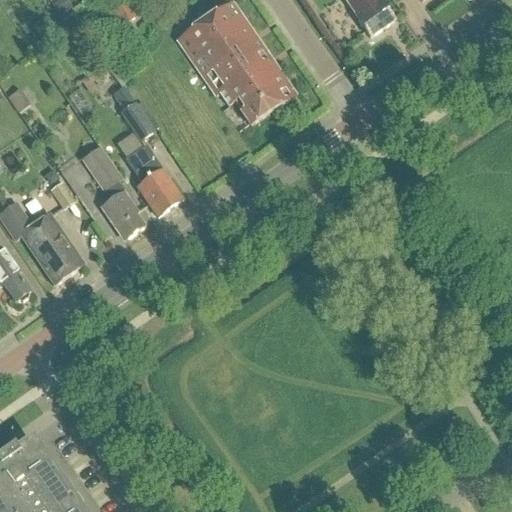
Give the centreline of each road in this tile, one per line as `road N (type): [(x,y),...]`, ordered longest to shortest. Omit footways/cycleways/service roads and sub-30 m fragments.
road 1 (residential): [(33,349),(360,120)]
road 2 (residential): [(138,511),(33,349)]
road 3 (residential): [(360,120),(511,17)]
road 4 (residential): [(360,120),(275,0)]
